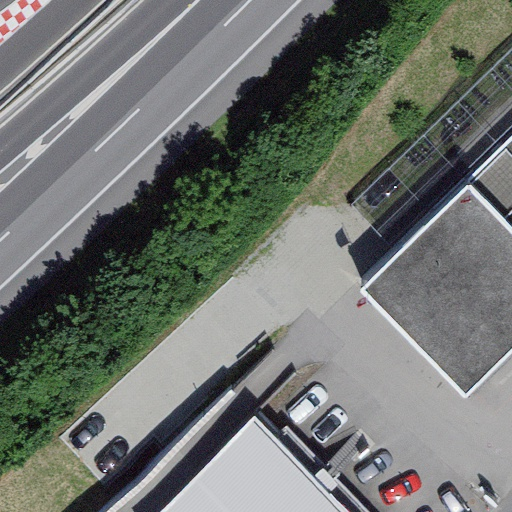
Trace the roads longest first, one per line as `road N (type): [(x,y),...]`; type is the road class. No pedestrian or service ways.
road 1 (motorway): [(0,218),(213,10)]
road 2 (motorway): [(0,168),(213,10)]
